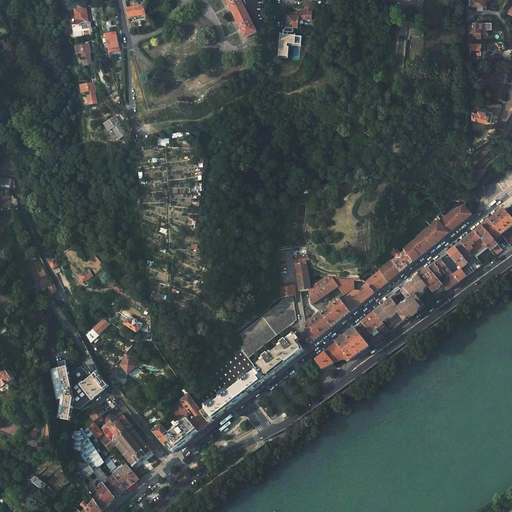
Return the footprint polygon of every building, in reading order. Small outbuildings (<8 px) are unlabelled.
[(240,0),(225,0),(244,38),(256,32),(240,0)] [(469,0),(469,6),(477,6),(477,11),(483,10),(483,0),(469,0)] [(143,6),(127,10),(129,22),(146,19),(143,6)] [(295,28),(297,28),(298,19),(311,20),(311,7),(310,7),(304,6),(304,11),(299,11),(299,13),(296,13),(287,12),(287,16),(292,16),(292,28),(295,28)] [(88,28),(86,8),(74,10),(76,24),(81,23),(82,28),(88,28)] [(278,35),(277,52),(279,55),(281,52),(286,53),(286,47),(288,47),(288,43),(289,44),(292,41),(291,40),(296,38),(300,39),(300,33),(294,33),(295,28),(292,28),(292,16),(287,16),(285,16),(284,27),(286,27),(285,32),(282,35),(278,35)] [(490,22),(473,23),(473,26),(470,26),(470,32),(473,32),(473,35),(480,35),(480,28),(490,28),(490,22)] [(105,38),(108,49),(113,48),(111,37),(117,36),(116,32),(107,34),(107,37),(105,38)] [(108,49),(108,52),(117,51),(116,47),(119,47),(117,36),(111,37),(113,48),(108,49)] [(81,54),(84,67),(91,65),(88,50),(90,50),(89,44),(75,47),(76,55),(81,54)] [(470,44),(471,55),(481,55),(480,44),(470,44)] [(118,89),(116,82),(109,85),(111,91),(118,89)] [(80,85),(81,94),(87,93),(89,106),(96,104),(94,89),(95,89),(94,83),(80,85)] [(489,115),(486,114),(486,112),(479,111),(479,107),(474,107),(474,111),(473,111),(473,120),(488,122),(488,121),(491,122),(492,116),(489,115)] [(108,131),(113,128),(119,139),(126,135),(117,122),(118,121),(115,117),(104,124),(108,131)] [(474,148),(469,144),(466,149),(471,153),(474,148)] [(11,179),(2,178),(0,184),(0,186),(8,189),(11,179)] [(445,216),(454,228),(467,218),(466,216),(470,213),(466,208),(465,209),(462,205),(455,211),(453,209),(445,216)] [(506,211),(504,209),(489,220),(501,235),(507,230),(510,228),(511,226),(511,218),(509,216),(506,211)] [(454,228),(445,216),(439,221),(438,220),(430,226),(441,239),(443,237),(442,235),(450,229),(451,230),(454,228)] [(491,237),(496,243),(503,237),(501,235),(489,220),(482,226),(488,233),(491,237)] [(441,239),(430,226),(416,238),(417,239),(415,240),(425,252),(441,239)] [(481,239),(488,233),(482,226),(475,232),(481,239)] [(472,257),(486,246),(484,243),(481,239),(475,232),(461,243),(471,255),(472,256),(472,257)] [(488,233),(481,239),(484,243),(491,237),(488,233)] [(484,243),(486,246),(494,256),(502,250),(496,243),(491,237),(484,243)] [(425,252),(415,240),(414,241),(415,241),(412,244),(411,243),(408,246),(418,258),(425,252)] [(461,243),(455,247),(464,259),(471,255),(461,243)] [(418,258),(408,246),(403,250),(404,251),(413,262),(418,258)] [(464,259),(455,247),(448,253),(456,263),(460,260),(464,265),(460,268),(461,269),(466,276),(473,271),(466,261),(464,259)] [(404,251),(400,254),(395,248),(390,252),(395,258),(392,261),(400,272),(413,262),(404,251)] [(308,255),(294,258),(298,282),(300,292),(310,290),(308,279),(306,260),(308,260),(308,255)] [(466,261),(473,271),(480,266),(472,257),(472,256),(466,261)] [(49,261),(53,269),(60,265),(55,258),(51,260),(49,261)] [(441,283),(442,285),(447,290),(459,282),(453,275),(440,259),(428,269),(437,279),(439,278),(445,274),(448,278),(441,283)] [(392,261),(391,261),(385,266),(385,265),(382,267),(382,268),(379,271),(379,272),(388,283),(400,272),(392,261)] [(441,283),(439,282),(437,279),(428,269),(419,276),(433,293),(442,285),(441,283)] [(453,275),(459,282),(466,276),(461,269),(453,275)] [(94,276),(90,270),(79,275),(83,282),(94,276)] [(366,283),(375,293),(388,283),(379,272),(367,281),(364,278),(362,280),(366,283)] [(390,332),(437,297),(433,293),(419,276),(414,280),(416,281),(410,286),(415,291),(410,295),(413,298),(409,301),(409,302),(405,305),(404,306),(402,306),(399,309),(397,306),(394,309),(389,304),(384,308),(382,306),(374,312),(383,324),(390,332)] [(312,305),(322,298),(338,287),(344,295),(354,287),(353,280),(335,280),(334,281),(333,279),(324,279),(313,286),(313,289),(310,290),(312,305)] [(341,302),(351,313),(375,293),(366,283),(362,280),(359,280),(353,280),(354,287),(360,286),(363,289),(361,290),(353,292),(341,302)] [(117,284),(113,289),(120,294),(123,290),(120,287),(117,284)] [(406,295),(409,293),(410,295),(415,291),(410,286),(409,284),(402,290),(406,295)] [(294,286),(281,289),(281,298),(296,295),(294,286)] [(310,290),(300,292),(303,312),(307,309),(312,305),(310,290)] [(397,302),(393,297),(388,301),(389,304),(394,309),(397,306),(395,304),(397,302)] [(233,339),(240,348),(248,358),(297,320),(293,298),(285,299),(233,339)] [(339,299),(321,313),(333,328),(351,313),(341,302),(339,299)] [(309,311),(308,312),(307,309),(303,312),(305,324),(311,319),(310,317),(314,315),(309,311)] [(374,312),(362,322),(371,334),(376,329),(383,324),(374,312)] [(333,328),(321,313),(305,326),(308,343),(312,345),(333,328)] [(148,331),(148,327),(145,328),(141,326),(142,324),(139,321),(138,322),(138,320),(136,319),(134,320),(134,318),(130,315),(128,319),(125,322),(124,324),(137,333),(139,330),(144,331),(148,331)] [(104,320),(87,336),(91,344),(110,325),(104,320)] [(371,334),(362,322),(355,328),(364,340),(368,336),(371,334)] [(364,340),(355,328),(336,343),(350,360),(369,347),(364,340)] [(377,341),(382,337),(379,333),(376,329),(371,334),(377,341)] [(283,346),(270,356),(268,354),(263,358),(265,360),(256,367),(258,370),(266,380),(304,350),(298,342),(300,340),(295,333),(281,344),(283,346)] [(377,341),(371,334),(368,336),(373,344),(377,341)] [(347,362),(350,360),(336,343),(324,352),(334,364),(342,360),(343,359),(344,359),(345,359),(345,360),(346,360),(347,361),(347,362)] [(248,377),(258,370),(256,367),(248,358),(240,348),(206,375),(214,385),(194,400),(200,409),(200,410),(202,413),(208,408),(206,405),(212,400),(214,404),(222,398),(219,395),(226,390),(228,393),(233,389),(242,382),(240,379),(246,374),(248,377)] [(128,352),(125,355),(118,362),(123,368),(128,374),(137,366),(132,360),(131,361),(129,359),(132,356),(128,352)] [(324,352),(310,364),(316,372),(322,369),(327,367),(334,364),(324,352)] [(59,370),(52,372),(59,399),(62,399),(59,416),(62,416),(61,419),(70,420),(72,408),(81,409),(92,400),(92,401),(109,388),(104,381),(92,357),(83,364),(86,367),(83,368),(81,365),(69,374),(66,360),(58,362),(59,370)] [(110,371),(113,376),(123,368),(118,362),(110,371)] [(10,371),(8,368),(7,365),(0,370),(0,388),(0,389),(12,380),(7,373),(10,371)] [(113,376),(110,379),(115,385),(128,374),(123,368),(113,376)] [(242,382),(233,389),(242,399),(266,380),(258,370),(248,377),(246,374),(240,379),(242,382)] [(123,394),(129,389),(125,385),(119,390),(123,394)] [(242,399),(233,389),(228,393),(226,390),(219,395),(222,398),(214,404),(212,400),(206,405),(208,408),(202,413),(210,424),(242,399)] [(197,417),(193,421),(191,422),(199,433),(210,424),(202,413),(200,410),(200,409),(194,400),(189,393),(180,400),(188,411),(191,409),(197,417)] [(103,415),(98,409),(88,417),(93,423),(100,418),(103,415)] [(15,418),(11,413),(5,418),(9,422),(15,418)] [(123,419),(120,416),(119,415),(117,415),(116,416),(115,416),(115,417),(115,418),(114,418),(112,418),(111,419),(110,420),(109,421),(108,422),(108,423),(108,424),(107,424),(106,425),(105,425),(104,426),(104,427),(104,428),(104,429),(106,432),(104,433),(105,434),(97,439),(108,452),(115,447),(116,448),(116,447),(120,451),(119,451),(120,453),(121,452),(124,456),(123,456),(124,458),(125,457),(129,462),(127,463),(128,465),(129,464),(134,470),(136,469),(135,469),(144,461),(152,454),(152,455),(154,454),(153,453),(154,452),(153,451),(152,452),(148,448),(149,447),(148,446),(146,447),(143,443),(144,443),(143,441),(142,442),(138,438),(139,437),(138,436),(137,436),(134,432),(135,432),(133,430),(133,431),(130,428),(131,427),(130,426),(129,427),(128,425),(129,424),(125,420),(124,421),(124,420),(124,419),(124,418),(123,419)] [(102,420),(100,418),(93,423),(85,428),(95,440),(101,435),(95,427),(98,425),(97,424),(102,420)] [(169,435),(174,440),(167,445),(173,453),(199,433),(191,422),(188,420),(182,425),(181,423),(178,425),(176,424),(174,425),(177,429),(169,435)] [(161,424),(153,431),(165,446),(167,445),(174,440),(169,435),(166,437),(164,435),(167,432),(161,424)] [(80,451),(81,456),(93,471),(98,467),(104,462),(103,462),(101,459),(107,454),(95,440),(85,428),(81,431),(79,429),(75,432),(77,434),(72,435),(73,451),(80,451)] [(73,481),(90,498),(102,511),(103,511),(104,511),(116,499),(93,471),(81,456),(74,457),(75,466),(68,467),(65,468),(67,476),(71,481),(73,481)] [(117,468),(110,457),(103,462),(104,462),(111,471),(117,468)] [(138,479),(127,466),(115,476),(127,490),(139,480),(138,479)] [(127,490),(115,476),(110,480),(98,467),(93,471),(116,499),(127,490)] [(57,491),(33,474),(29,479),(49,493),(50,492),(54,495),(57,491)] [(102,511),(90,498),(85,504),(79,500),(76,504),(81,508),(77,511),(102,511)]
